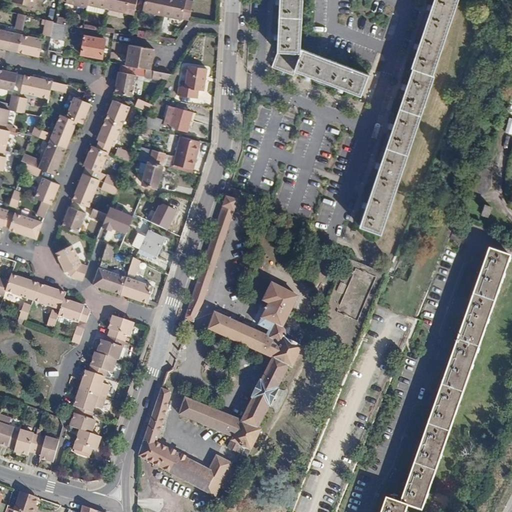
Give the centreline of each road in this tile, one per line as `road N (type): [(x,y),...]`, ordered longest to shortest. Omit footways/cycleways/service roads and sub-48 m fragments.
road 1 (tertiary): [(169,321),(223,151),(231,0)]
road 2 (residential): [(49,241),(110,92),(105,76),(0,61)]
road 3 (tertiary): [(122,469),(169,321)]
road 4 (residential): [(111,297),(58,405)]
